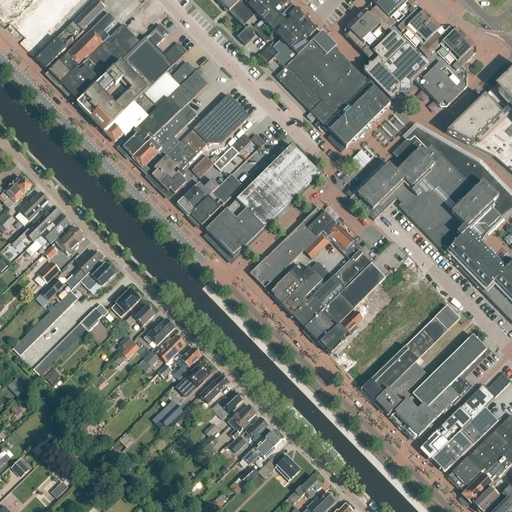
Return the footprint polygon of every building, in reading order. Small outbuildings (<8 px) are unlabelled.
[(0,0),(0,23),(8,31),(37,4),(32,0),(0,0)] [(107,5),(102,0),(99,0),(97,2),(96,1),(73,25),(82,33),(105,10),(103,8),(107,5)] [(319,35),(284,0),(214,0),(225,10),(235,0),(241,0),(228,13),(246,31),(237,39),(245,47),(254,38),(252,36),(255,33),(266,44),(267,44),(269,43),(270,43),(271,44),(272,45),(259,58),(267,66),(274,60),(284,71),(319,35)] [(376,0),(345,30),(345,39),(372,66),(370,67),(367,67),(367,70),(367,71),(366,71),(363,71),(363,74),(362,75),(373,87),(371,89),(383,101),(388,106),(390,103),(394,103),(394,99),(394,98),(398,98),(398,95),(398,94),(399,94),(409,94),(409,87),(414,82),(418,86),(440,109),(446,109),(466,90),(466,79),(466,75),(464,73),(461,69),(475,55),(475,49),(455,29),(439,28),(411,0),(376,0)] [(109,16),(49,74),(61,87),(110,40),(104,34),(115,22),(109,16)] [(82,33),(73,25),(36,62),(46,72),(66,51),(64,49),(73,40),(75,42),(83,34),(82,33)] [(110,40),(61,87),(77,103),(108,73),(110,75),(140,45),(122,27),(110,40)] [(76,107),(104,135),(186,55),(177,45),(164,58),(155,49),(168,36),(159,27),(140,45),(76,107)] [(329,45),(319,35),(284,71),(275,79),(318,123),(314,127),(321,134),(325,130),(331,136),(326,140),(341,154),(345,150),(343,148),(386,105),(382,101),(383,101),(371,89),(373,87),(362,75),(359,72),(357,74),(335,53),(337,50),(331,44),(329,45)] [(180,72),(173,79),(182,88),(195,75),(196,75),(187,66),(181,72),(180,72)] [(511,71),(492,91),(491,92),(491,93),(447,135),(495,160),(511,174),(511,71)] [(208,88),(195,75),(182,88),(180,90),(145,123),(133,135),(136,138),(129,144),(128,143),(121,149),(131,160),(187,108),(208,88)] [(180,90),(167,76),(144,98),(144,97),(104,135),(114,146),(123,138),(124,139),(143,121),(145,123),(180,90)] [(181,179),(183,178),(179,174),(208,147),(222,148),(250,121),(228,99),(180,146),(163,162),(149,175),(166,194),(167,193),(172,199),(181,190),(184,190),(186,188),(186,186),(187,185),(181,179)] [(187,108),(131,160),(142,171),(158,156),(163,162),(180,146),(174,140),(197,118),(187,108)] [(486,227),(489,230),(500,219),(501,220),(511,211),(511,198),(479,165),(416,129),(404,141),(406,143),(393,155),(397,159),(404,166),(398,171),(400,173),(398,175),(389,166),(353,201),(357,206),(357,205),(359,207),(374,223),(397,201),(401,206),(399,208),(445,256),(511,324),(511,265),(511,266),(510,268),(498,267),(475,243),(475,238),(470,233),(469,233),(468,232),(464,229),(465,228),(467,231),(471,228),(472,226),(474,227),(476,226),(486,227)] [(220,161),(213,167),(220,173),(251,143),(244,136),(220,161)] [(259,150),(264,145),(256,136),(251,141),(259,150)] [(292,149),(205,234),(231,261),(318,176),(292,149)] [(215,156),(209,162),(213,166),(219,161),(215,156)] [(199,181),(213,167),(206,159),(191,173),(199,181)] [(253,185),(261,177),(257,173),(249,181),(253,185)] [(224,184),(218,190),(190,217),(201,229),(204,226),(204,227),(206,225),(205,225),(221,209),(222,210),(224,208),(223,208),(242,189),(231,177),(227,181),(224,184)] [(30,190),(29,188),(29,187),(29,186),(28,185),(27,185),(26,185),(24,183),(23,184),(19,179),(14,184),(13,184),(8,189),(9,190),(0,197),(0,198),(4,203),(3,205),(8,211),(30,190)] [(190,217),(218,190),(211,183),(204,190),(203,191),(199,186),(195,190),(194,190),(176,207),(188,219),(190,217)] [(19,213),(20,214),(15,219),(23,227),(28,223),(29,223),(41,211),(40,210),(47,203),(46,202),(46,200),(44,199),(43,198),(40,196),(33,202),(31,201),(19,213)] [(26,230),(11,245),(15,250),(27,238),(33,245),(60,218),(52,210),(44,217),(28,232),(26,230)] [(316,211),(253,273),(254,273),(254,278),(253,279),(265,291),(322,235),(334,247),(338,244),(328,234),(337,226),(322,212),(321,213),(317,212),(316,211)] [(0,225),(6,232),(14,223),(7,217),(0,224),(0,225)] [(31,259),(47,243),(51,246),(63,235),(62,233),(70,225),(62,218),(26,255),(31,259)] [(338,244),(334,247),(349,262),(358,253),(361,250),(337,225),(337,226),(328,234),(338,244)] [(77,246),(84,239),(74,229),(65,237),(64,236),(55,245),(68,258),(77,248),(77,246)] [(312,261),(330,243),(323,236),(305,253),(312,261)] [(50,262),(57,255),(51,249),(44,256),(50,262)] [(332,279),(293,319),(305,331),(305,330),(371,265),(358,253),(349,262),(332,279)] [(79,271),(66,284),(73,291),(92,271),(92,270),(100,263),(92,254),(84,262),(83,261),(76,267),(79,271)] [(281,307),(282,308),(322,268),(318,264),(311,271),(309,269),(305,273),(299,266),(273,292),(278,298),(280,302),(279,304),(282,307),(281,307)] [(47,286),(59,274),(50,265),(39,277),(47,286)] [(339,326),(379,287),(385,280),(371,265),(305,330),(320,345),(339,326)] [(102,289),(114,276),(105,267),(93,279),(89,276),(80,284),(89,293),(98,285),(102,289)] [(292,319),(293,319),(332,279),(322,268),(282,308),(292,319)] [(48,303),(63,289),(56,281),(41,296),(48,303)] [(120,321),(140,302),(130,292),(111,311),(120,321)] [(71,294),(67,298),(74,306),(78,302),(71,294)] [(74,306),(67,298),(63,302),(70,310),(74,306)] [(70,310),(63,302),(59,305),(67,313),(70,310)] [(67,313),(59,305),(55,309),(63,317),(67,313)] [(95,318),(103,310),(99,306),(91,314),(91,315),(95,318)] [(415,364),(447,333),(459,320),(446,307),(434,319),(362,390),(375,403),(415,364)] [(142,329),(154,317),(146,308),(136,318),(134,315),(125,324),(130,328),(136,323),(142,329)] [(63,317),(55,309),(51,313),(59,321),(63,317)] [(107,314),(103,310),(95,318),(99,322),(107,314)] [(59,321),(51,313),(48,317),(55,325),(59,321)] [(320,345),(319,346),(330,357),(331,357),(358,330),(355,327),(363,320),(357,313),(342,328),(339,326),(320,345)] [(99,322),(95,318),(91,315),(87,319),(95,326),(99,322)] [(55,325),(48,317),(44,321),(51,328),(55,325)] [(95,326),(87,319),(83,323),(91,330),(95,326)] [(51,328),(44,321),(40,325),(47,332),(51,328)] [(157,348),(174,330),(165,321),(158,329),(156,328),(144,341),(150,347),(153,344),(157,348)] [(91,330),(83,323),(79,326),(87,334),(91,330)] [(47,332),(40,325),(36,328),(43,336),(47,332)] [(87,334),(79,326),(76,330),(83,338),(87,334)] [(43,336),(36,328),(32,332),(39,340),(43,336)] [(83,338),(76,330),(72,334),(79,342),(83,338)] [(39,340),(32,332),(28,336),(36,344),(39,340)] [(79,342),(72,334),(68,338),(76,345),(79,342)] [(36,344),(28,336),(25,340),(32,347),(36,344)] [(76,345),(68,338),(64,342),(72,349),(76,345)] [(179,352),(185,347),(176,338),(171,344),(169,342),(162,350),(162,351),(157,356),(167,366),(180,353),(179,352)] [(391,419),(407,435),(413,441),(416,438),(418,440),(436,421),(442,415),(451,406),(468,389),(458,380),(486,352),(480,346),(472,338),(413,398),(391,419)] [(32,347),(25,340),(21,344),(28,351),(32,347)] [(120,347),(126,352),(133,345),(128,340),(120,347)] [(72,349),(64,342),(60,346),(68,353),(72,349)] [(28,351),(21,344),(17,348),(24,355),(28,351)] [(133,345),(126,352),(121,357),(128,363),(140,351),(133,345)] [(68,353),(60,346),(56,349),(64,357),(68,353)] [(24,355),(17,348),(13,352),(20,359),(24,355)] [(64,357),(56,349),(53,353),(60,361),(64,357)] [(181,371),(174,378),(179,383),(194,368),(193,366),(201,358),(194,350),(188,356),(187,355),(177,365),(181,371)] [(60,361),(53,353),(49,357),(56,365),(60,361)] [(152,355),(139,368),(145,374),(158,361),(152,355)] [(56,365),(49,357),(45,361),(53,368),(56,365)] [(53,368),(45,361),(41,365),(49,372),(53,368)] [(93,375),(94,366),(83,364),(81,372),(93,375)] [(415,364),(375,403),(389,417),(429,378),(418,368),(415,364)] [(49,372),(41,365),(37,368),(45,376),(49,372)] [(191,374),(177,388),(182,393),(190,386),(189,385),(191,384),(196,389),(198,388),(199,389),(202,386),(202,384),(210,376),(209,375),(208,371),(204,370),(200,366),(192,374),(191,374)] [(45,376),(37,368),(33,372),(41,380),(45,376)] [(164,381),(172,373),(166,368),(158,376),(164,381)] [(52,386),(60,378),(52,370),(45,377),(52,386)] [(511,385),(502,376),(499,380),(507,388),(511,385)] [(227,386),(221,379),(214,385),(214,384),(200,397),(208,406),(220,394),(219,393),(227,386)] [(507,388),(499,380),(495,384),(503,392),(507,388)] [(503,392),(495,384),(491,388),(499,396),(503,392)] [(466,428),(485,409),(494,400),(486,392),(482,388),(456,414),(448,423),(437,434),(436,433),(426,443),(427,444),(421,450),(420,450),(431,461),(448,445),(446,443),(464,425),(466,428)] [(499,396),(491,388),(486,392),(494,400),(495,401),(499,396)] [(235,410),(242,402),(234,394),(227,401),(225,400),(218,406),(217,405),(211,410),(223,422),(227,418),(228,419),(236,411),(235,410)] [(14,415),(19,410),(15,405),(10,410),(14,415)] [(248,424),(256,416),(248,408),(239,417),(237,416),(228,425),(235,432),(230,437),(234,442),(240,436),(239,435),(249,425),(248,424)] [(450,469),(498,423),(485,409),(466,428),(432,462),(433,462),(435,464),(440,458),(450,469)] [(175,432),(188,419),(183,413),(170,426),(175,432)] [(487,474),(503,459),(510,466),(511,465),(511,464),(511,416),(467,460),(448,478),(462,492),(478,476),(484,471),(487,474)] [(260,436),(268,428),(260,420),(252,428),(251,427),(245,433),(255,443),(261,437),(260,436)] [(60,424),(57,428),(64,434),(67,430),(60,424)] [(209,439),(218,431),(213,426),(204,435),(209,439)] [(222,437),(217,432),(205,443),(211,449),(222,437)] [(274,450),(282,443),(273,434),(255,451),(254,450),(242,462),(249,469),(260,457),(265,462),(275,453),(274,450)] [(237,455),(246,446),(239,439),(230,448),(237,455)] [(3,453),(0,456),(0,469),(3,466),(9,460),(3,453)] [(471,505),(503,475),(502,474),(510,466),(503,459),(487,474),(484,471),(478,476),(481,478),(462,496),(471,505)] [(273,460),(258,475),(264,482),(275,471),(288,485),(300,473),(287,460),(279,466),(273,460)] [(11,470),(20,480),(29,472),(19,462),(11,470)] [(225,477),(229,472),(225,468),(220,472),(225,477)] [(237,497),(258,475),(251,469),(230,489),(237,497)] [(503,475),(471,505),(478,511),(486,511),(511,486),(511,469),(505,477),(503,475)] [(65,470),(59,474),(63,478),(68,473),(65,470)] [(130,482),(135,477),(130,473),(125,477),(130,482)] [(310,500),(320,491),(322,489),(313,480),(302,491),(300,490),(289,501),(294,507),(305,496),(310,500)] [(55,496),(59,492),(53,486),(49,490),(55,496)] [(511,511),(511,486),(486,511),(511,511)] [(326,511),(334,504),(327,496),(323,500),(322,499),(320,501),(321,502),(319,504),(317,501),(305,511),(326,511)] [(219,511),(221,510),(214,503),(208,509),(210,511),(219,511)]
